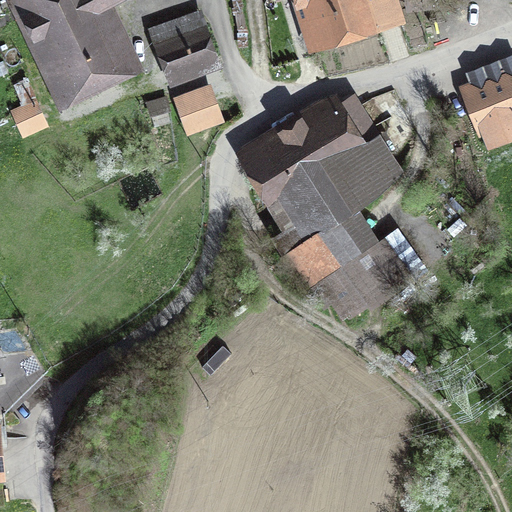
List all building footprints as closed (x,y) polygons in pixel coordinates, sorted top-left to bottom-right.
[(20,0),(65,92),(130,61),(103,5),(112,0),(20,0)] [(300,0),(313,41),(399,15),(394,0),(300,0)] [(152,29),(170,75),(216,57),(198,10),(152,29)] [(511,72),(459,93),(479,143),(511,130),(511,72)] [(210,89),(176,102),(189,136),(223,123),(210,89)] [(345,89),(239,158),(285,227),(272,236),(307,289),(325,277),(345,308),(397,273),(352,204),(400,172),(345,89)] [(154,121),(172,116),(166,95),(149,100),(154,121)] [(13,110),(19,125),(42,115),(35,100),(13,110)] [(24,410),(32,402),(21,390),(13,397),(24,410)]
